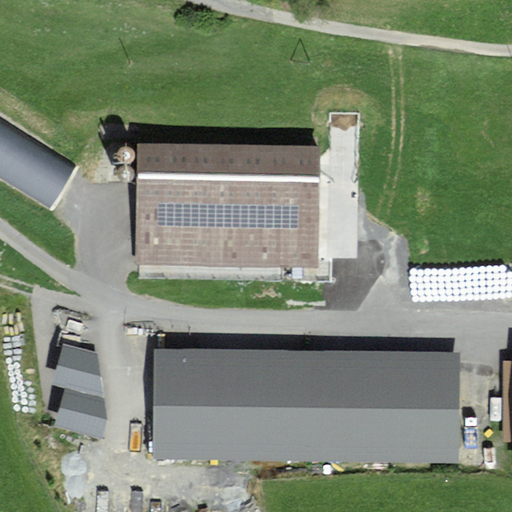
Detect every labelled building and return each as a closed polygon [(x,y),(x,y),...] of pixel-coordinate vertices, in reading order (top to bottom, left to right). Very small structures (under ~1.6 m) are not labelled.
[(0,170),(55,201),(79,158),(0,114),(0,170)] [(315,264),(317,152),(141,148),(139,260),(315,264)] [(109,415),(100,351),(71,342),(60,378),(74,382),(62,421),(104,434),(109,415)] [(159,451),(311,454),(313,348),(161,345),(159,451)] [(463,457),(464,350),(313,348),(311,454),(463,457)]
